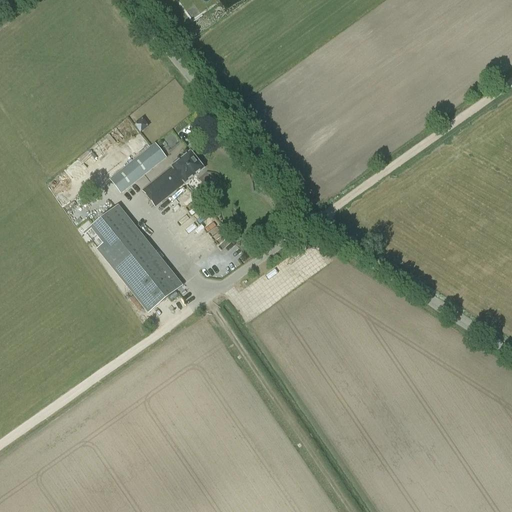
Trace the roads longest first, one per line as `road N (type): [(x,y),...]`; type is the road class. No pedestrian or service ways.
road 1 (track): [(0,443),(511,80)]
road 2 (unclassified): [(511,358),(339,245),(134,0)]
road 3 (track): [(206,297),(351,511)]
